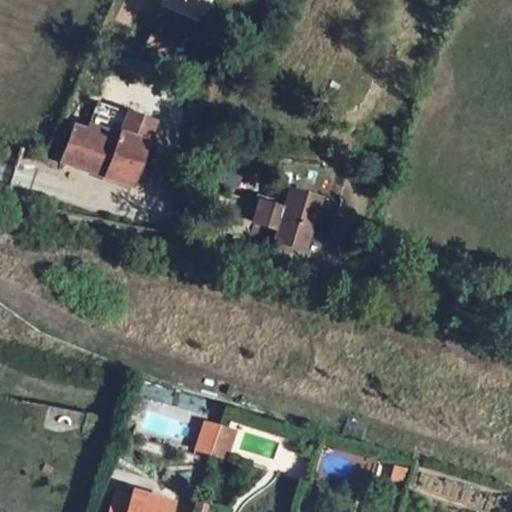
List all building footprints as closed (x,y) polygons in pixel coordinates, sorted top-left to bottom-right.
[(96,104),(86,133),(104,140),(111,118),(151,132),(154,124),(96,104)] [(86,133),(74,129),(62,162),(131,187),(151,132),(111,118),(104,140),(86,133)] [(275,200),(287,204),(290,193),(279,189),(275,200)] [(277,240),(305,249),(319,201),(290,193),(287,204),(275,200),(257,195),(252,215),(257,217),(255,222),(280,229),(277,240)] [(196,449),(210,453),(218,428),(203,424),(196,449)] [(226,458),(233,433),(218,428),(210,453),(226,458)] [(129,499),(114,494),(108,511),(168,511),(171,504),(131,492),(129,499)]
